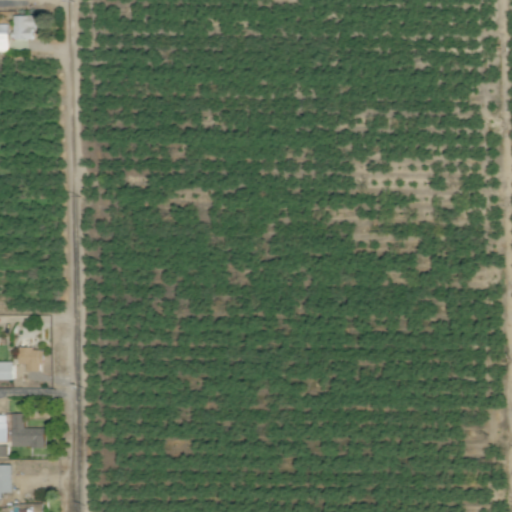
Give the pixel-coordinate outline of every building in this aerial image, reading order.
[(13,15),(12,39),(32,39),(32,30),(43,30),(43,15),(13,15)] [(41,348),(19,348),(18,363),(26,363),(26,371),(41,371),(41,348)] [(0,361),(0,379),(12,379),(12,361),(0,361)] [(24,428),(23,414),(0,414),(0,444),(44,444),(44,427),(24,428)] [(0,492),(11,493),(11,465),(0,465),(0,492)] [(44,511),(44,503),(19,504),(18,511),(44,511)]
